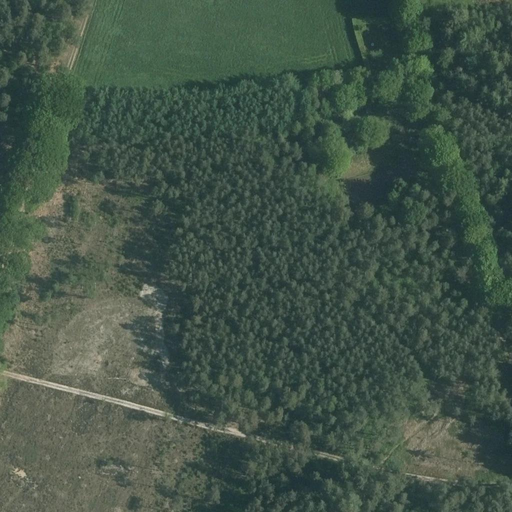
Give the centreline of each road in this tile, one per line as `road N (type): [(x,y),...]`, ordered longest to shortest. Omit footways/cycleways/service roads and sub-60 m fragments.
road 1 (track): [(0,370),(367,466),(460,483),(511,483)]
road 2 (track): [(56,103),(191,107),(511,62)]
road 3 (track): [(511,361),(405,82)]
road 4 (track): [(88,0),(0,279)]
road 5 (track): [(391,0),(420,77),(511,127)]
